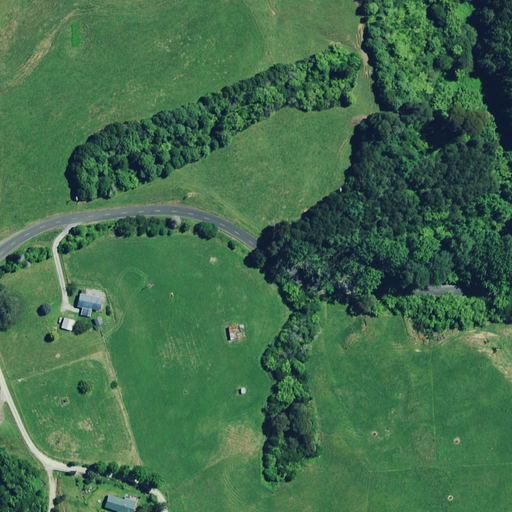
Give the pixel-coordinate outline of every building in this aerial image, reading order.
[(101,298),(78,294),(76,307),(81,308),(80,315),(89,317),(91,309),(99,311),(101,298)] [(101,324),(99,317),(93,319),(95,326),(101,324)] [(74,321),(64,318),(61,328),(71,331),(74,321)] [(236,326),(227,328),(230,340),(238,338),(236,326)] [(124,500),(108,495),(104,507),(120,511),(119,511),(132,511),(136,502),(124,498),(124,500)]
